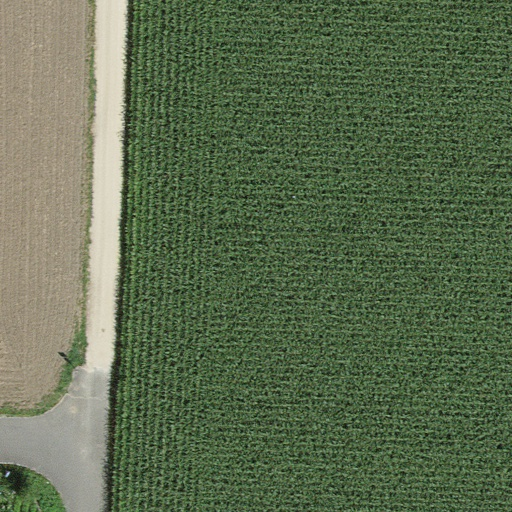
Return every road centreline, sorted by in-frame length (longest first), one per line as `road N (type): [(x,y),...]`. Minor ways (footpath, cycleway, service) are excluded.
road 1 (track): [(78,448),(100,0)]
road 2 (residential): [(79,511),(78,448),(0,444)]
